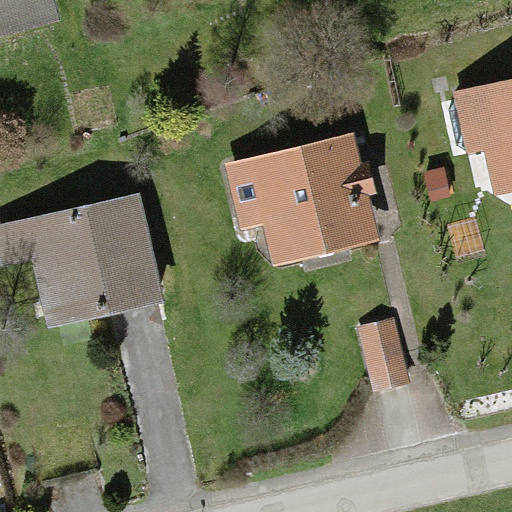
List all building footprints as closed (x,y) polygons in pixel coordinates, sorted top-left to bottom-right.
[(0,0),(0,34),(54,21),(48,0),(0,0)] [(511,81),(454,97),(471,164),(502,156),(511,195),(511,194),(511,81)] [(351,134),(231,164),(248,231),(278,223),(288,262),(378,239),(351,134)] [(116,191),(0,222),(0,238),(14,290),(45,282),(55,321),(144,297),(116,191)] [(395,329),(362,337),(374,389),(407,382),(395,329)]
